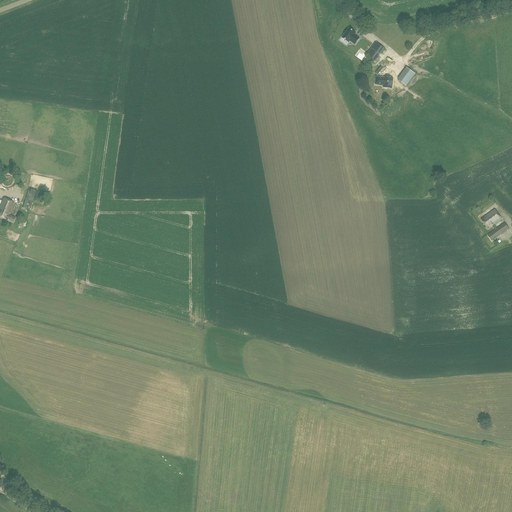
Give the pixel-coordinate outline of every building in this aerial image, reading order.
[(349,30),(342,39),(348,44),(349,43),(354,47),(358,41),(353,37),(355,35),(349,30)] [(387,32),(382,39),(392,46),(395,41),(390,38),(392,35),(387,32)] [(377,60),(385,47),(377,42),(369,55),(377,60)] [(401,79),(407,85),(418,73),(412,68),(401,79)] [(393,87),(393,77),(385,77),(385,78),(376,78),(376,84),(385,84),(385,87),(393,87)] [(390,95),(393,98),(399,90),(395,87),(390,95)] [(23,208),(30,210),(36,191),(29,189),(23,208)] [(3,198),(0,206),(0,217),(7,221),(8,220),(14,222),(15,218),(9,215),(15,203),(3,198)] [(495,229),(487,235),(491,240),(508,228),(504,222),(496,227),(494,224),(502,219),(495,209),(481,219),(487,229),(492,226),(495,229)]
